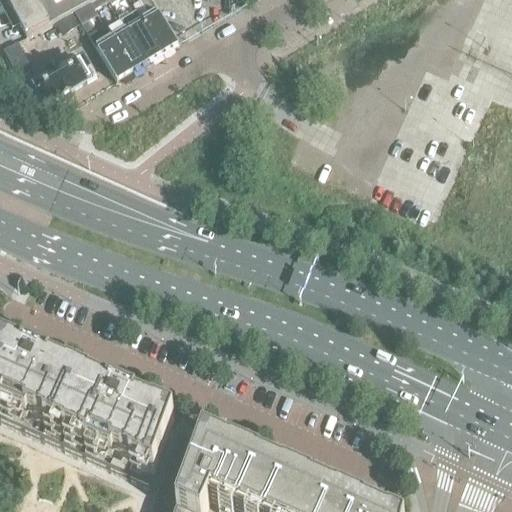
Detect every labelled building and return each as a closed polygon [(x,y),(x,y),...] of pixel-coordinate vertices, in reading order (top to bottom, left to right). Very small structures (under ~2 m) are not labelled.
[(4,0),(27,41),(75,16),(90,8),(105,0),(4,0)] [(106,0),(105,0),(90,8),(94,14),(109,5),(106,0)] [(106,0),(109,5),(111,8),(122,0),(106,0)] [(148,0),(146,0),(139,4),(148,20),(141,24),(163,59),(178,50),(178,49),(148,0)] [(127,16),(118,21),(122,26),(148,68),(163,59),(141,24),(136,15),(129,19),(127,16)] [(56,29),(63,40),(78,31),(72,20),(56,29)] [(88,25),(82,28),(88,39),(117,86),(133,77),(107,35),(100,40),(96,34),(94,35),(88,25)] [(122,26),(107,35),(133,77),(148,68),(122,26)] [(29,66),(18,46),(4,54),(15,74),(29,66)] [(74,63),(32,88),(34,92),(32,96),(38,107),(43,107),(45,111),(61,102),(62,103),(73,97),(72,95),(87,86),(97,80),(89,68),(80,74),(74,63)] [(175,431),(4,354),(0,362),(0,426),(152,494),(175,431)] [(358,511),(205,444),(195,469),(179,511),(358,511)]
